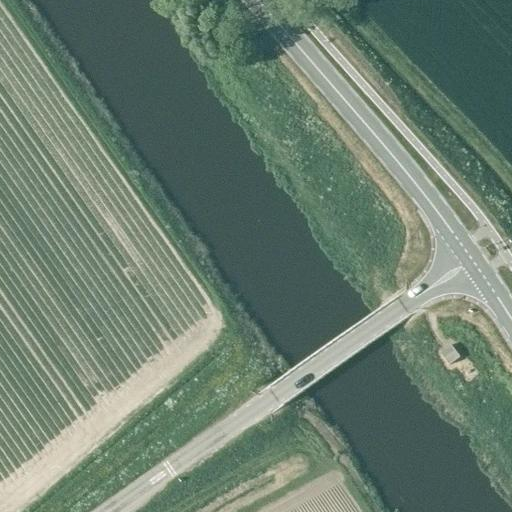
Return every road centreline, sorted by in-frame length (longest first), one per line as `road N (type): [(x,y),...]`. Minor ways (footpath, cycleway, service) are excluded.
road 1 (unclassified): [(105,511),(471,258)]
road 2 (primary): [(471,258),(257,0)]
